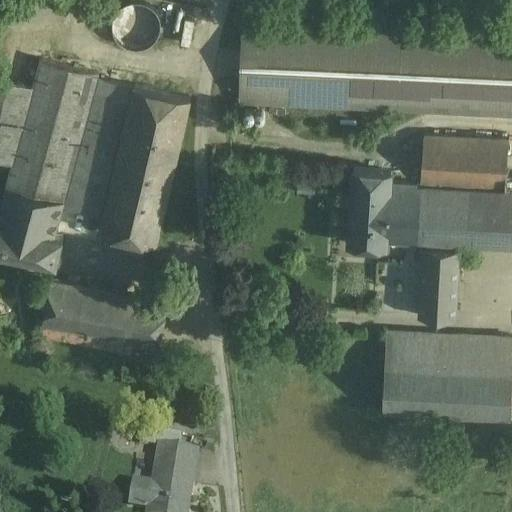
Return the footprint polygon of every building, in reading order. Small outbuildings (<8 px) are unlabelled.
[(154,40),(159,31),(160,21),(157,12),(151,4),(142,0),(130,0),(128,1),(121,4),(116,9),(112,19),(113,29),(117,38),(125,45),(135,47),(145,46),(154,40)] [(511,36),(244,24),(240,100),(511,112),(511,36)] [(134,83),(41,60),(34,85),(13,162),(7,185),(64,199),(63,204),(103,214),(134,83)] [(0,158),(13,162),(34,85),(0,75),(0,158)] [(103,214),(99,230),(156,243),(191,96),(134,83),(103,214)] [(420,183),(420,186),(504,190),(507,162),(508,140),(423,135),(420,183)] [(392,171),(353,169),(348,244),(387,247),(387,240),(391,181),(392,171)] [(420,183),(391,181),(387,240),(416,242),(416,240),(420,186),(420,183)] [(7,185),(0,209),(0,221),(55,234),(63,204),(64,199),(7,185)] [(511,191),(504,190),(420,186),(416,240),(511,246),(511,191)] [(55,234),(0,221),(0,250),(57,263),(63,235),(55,234)] [(460,248),(422,247),(419,316),(457,318),(460,248)] [(143,298),(52,279),(40,333),(131,352),(133,340),(143,298)] [(167,304),(143,298),(133,340),(157,346),(167,304)] [(386,339),(386,356),(511,361),(511,337),(387,331),(386,339)] [(511,391),(511,361),(386,356),(383,412),(511,418),(511,391)] [(194,452),(161,447),(154,487),(133,484),(129,506),(150,509),(149,511),(187,511),(190,499),(187,498),(194,452)]
